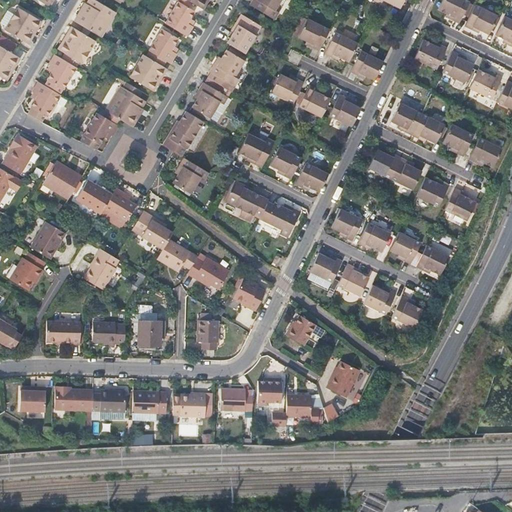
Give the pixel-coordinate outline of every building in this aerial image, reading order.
[(81,6),(74,20),(100,35),(115,10),(96,0),(88,0),(87,3),(84,7),(81,6)] [(179,0),(178,0),(165,23),(187,36),(193,25),(192,24),(188,22),(191,18),(196,9),(179,0)] [(189,0),(203,8),(208,0),(207,0),(189,0)] [(251,0),(249,4),(275,18),(278,11),(275,9),(279,0),(251,0)] [(441,0),(439,6),(448,10),(453,13),(452,16),(460,20),(469,0),(441,0)] [(475,1),(465,22),(474,26),(476,24),(480,26),(489,30),(498,11),(475,1)] [(4,29),(25,41),(34,26),(38,29),(42,21),(18,7),(4,29)] [(511,15),(505,12),(495,31),(505,35),(510,37),(509,40),(511,42),(511,15)] [(232,29),(234,30),(243,15),(241,13),(232,29)] [(234,30),(226,43),(245,54),(262,26),(243,15),(234,30)] [(320,48),(330,27),(307,15),(298,34),(306,39),(312,41),(310,44),(320,48)] [(70,25),(62,40),(67,42),(75,28),(70,25)] [(34,26),(25,41),(29,44),(38,29),(34,26)] [(163,27),(149,50),(151,51),(157,54),(167,60),(171,63),(177,52),(176,51),(172,49),(175,45),(180,37),(163,27)] [(67,42),(62,40),(58,47),(82,61),(95,40),(75,28),(67,42)] [(339,55),(348,61),(358,41),(335,30),(324,51),(333,56),(335,53),(339,55)] [(448,45),(439,41),(437,44),(433,42),(424,37),(415,56),(437,67),(448,45)] [(0,75),(7,80),(12,73),(7,70),(17,55),(0,45),(0,75)] [(462,52),(453,47),(442,69),(465,80),(474,61),(466,57),(460,55),(462,52)] [(223,79),(220,84),(229,89),(230,90),(233,84),(234,85),(239,79),(235,76),(244,60),(224,48),(220,55),(222,56),(218,63),(215,62),(210,71),(211,71),(223,79)] [(365,75),(374,79),(383,61),(360,49),(350,71),(359,75),(360,72),(365,75)] [(157,54),(151,51),(148,56),(143,54),(130,76),(155,90),(159,83),(155,80),(164,66),(154,60),(157,54)] [(75,65),(54,53),(48,62),(49,63),(53,65),(50,70),(46,79),(62,88),(75,65)] [(164,66),(167,60),(157,54),(154,60),(164,66)] [(7,70),(12,73),(21,58),(17,55),(7,70)] [(167,68),(164,66),(155,80),(159,83),(167,68)] [(487,70),(479,66),(470,84),(493,95),(502,74),(493,69),(492,72),(487,70)] [(211,71),(208,77),(220,84),(223,79),(211,71)] [(271,90),(294,101),(304,80),(295,75),(294,78),(289,76),(279,71),(271,90)] [(511,78),(508,76),(499,96),(498,98),(511,104),(511,78)] [(220,84),(208,77),(205,82),(217,89),(220,84)] [(60,94),(37,81),(32,91),(33,92),(37,94),(34,99),(29,106),(46,116),(60,94)] [(121,87),(107,111),(122,121),(133,127),(141,114),(139,112),(141,108),(145,101),(138,97),(128,91),(132,85),(127,81),(124,88),(121,87)] [(217,89),(205,82),(204,81),(200,88),(202,89),(199,97),(198,96),(193,106),(211,117),(220,100),(224,103),(228,96),(227,95),(230,90),(229,89),(220,84),(217,89)] [(299,104),(322,115),(331,97),(322,92),(317,89),(318,86),(309,82),(299,104)] [(138,97),(142,90),(132,85),(128,91),(138,97)] [(329,113),(352,125),(361,105),(353,101),(348,99),(349,96),(340,92),(329,113)] [(403,129),(412,133),(422,112),(400,101),(391,119),(399,123),(405,126),(403,129)] [(205,121),(186,110),(180,121),(170,137),(171,138),(168,144),(185,154),(188,148),(189,149),(205,121)] [(422,112),(412,133),(421,137),(423,134),(428,136),(436,140),(445,121),(422,112)] [(83,139),(98,149),(108,133),(113,136),(119,126),(98,113),(84,135),(85,135),(83,139)] [(170,137),(180,121),(177,120),(168,136),(170,137)] [(453,120),(444,139),(453,143),(458,145),(456,148),(465,153),(475,131),(453,120)] [(256,161),(263,165),(276,138),(269,135),(267,140),(250,132),(241,150),(250,155),(250,154),(258,158),(256,161)] [(11,149),(2,163),(20,173),(36,145),(17,134),(12,142),(14,144),(11,149)] [(503,144),(481,134),(471,155),(479,160),(481,157),(486,159),(495,163),(503,144)] [(168,144),(166,147),(174,151),(183,156),(185,154),(168,144)] [(283,174),(292,178),(302,157),(280,146),(271,164),(279,169),(284,171),(283,174)] [(391,177),(401,155),(392,151),(390,154),(386,152),(377,148),(368,166),(391,177)] [(410,160),(401,155),(391,177),(414,187),(422,169),(414,165),(409,163),(410,160)] [(208,171),(183,156),(179,163),(182,165),(178,172),(173,181),(190,192),(200,176),(204,178),(208,171)] [(58,158),(56,161),(74,172),(76,169),(58,158)] [(311,185),(321,190),(330,172),(307,160),(297,182),(306,186),(307,183),(311,185)] [(44,181),(70,197),(83,174),(76,169),(74,172),(56,161),(44,181)] [(23,181),(0,167),(0,199),(9,185),(17,191),(23,181)] [(435,181),(425,177),(416,196),(439,207),(450,185),(441,180),(439,184),(435,181)] [(78,199),(101,213),(105,207),(113,195),(89,180),(78,199)] [(235,180),(233,184),(250,192),(252,188),(235,180)] [(250,192),(233,184),(224,202),(259,219),(266,206),(268,201),(250,192)] [(464,191),(455,187),(444,209),(468,220),(477,201),(468,197),(462,195),(464,191)] [(113,195),(105,207),(128,220),(137,205),(115,191),(113,195)] [(284,210),(275,205),(273,209),(266,206),(259,219),(259,220),(266,223),(282,231),(280,235),(287,239),(299,213),(293,210),(291,213),(284,210)] [(332,225),(341,229),(346,232),(345,235),(354,239),(364,217),(342,206),(332,225)] [(143,211),(131,230),(162,249),(169,238),(172,233),(160,225),(162,222),(143,211)] [(369,219),(359,241),(368,246),(370,243),(374,245),(383,249),(392,231),(369,219)] [(66,233),(47,221),(32,247),(50,259),(66,233)] [(401,227),(391,246),(401,251),(405,253),(404,256),(414,261),(424,239),(401,227)] [(169,238),(162,249),(157,257),(179,269),(184,263),(191,267),(198,256),(191,252),(192,251),(169,238)] [(453,252),(429,241),(426,247),(418,264),(428,269),(430,265),(434,267),(443,271),(453,252)] [(116,256),(101,248),(96,256),(97,257),(85,279),(103,289),(116,268),(114,267),(119,258),(116,256)] [(42,268),(46,261),(29,252),(25,259),(23,257),(10,278),(28,289),(33,281),(36,276),(38,278),(43,269),(42,268)] [(230,270),(200,253),(198,256),(191,267),(188,273),(202,281),(203,278),(211,283),(220,288),(230,270)] [(343,261),(334,257),(332,259),(328,258),(319,253),(310,272),(333,283),(343,261)] [(282,257),(278,255),(274,263),(278,265),(282,257)] [(357,269),(347,264),(337,285),(361,296),(370,278),(361,274),(356,272),(357,269)] [(240,275),(236,284),(239,285),(234,296),(249,303),(248,305),(256,308),(265,290),(258,287),(259,284),(240,275)] [(239,285),(236,284),(231,294),(234,296),(239,285)] [(383,289),(372,284),(363,303),(387,315),(398,293),(389,288),(387,291),(383,289)] [(412,300),(402,295),(391,317),(414,328),(424,310),(415,306),(411,303),(412,300)] [(287,334),(288,336),(301,343),(303,344),(315,324),(300,315),(287,334)] [(0,339),(7,343),(9,341),(13,344),(15,345),(22,334),(15,330),(17,328),(0,317),(0,339)] [(81,320),(48,319),(48,339),(73,340),(73,342),(80,342),(81,320)] [(161,328),(165,329),(165,320),(138,319),(137,345),(161,346),(161,337),(161,328)] [(115,341),(125,341),(125,321),(93,320),(92,340),(101,340),(106,340),(107,343),(115,343),(115,341)] [(218,320),(197,320),(197,334),(198,335),(198,341),(201,341),(202,349),(216,349),(216,341),(218,342),(218,320)] [(341,363),(336,373),(335,372),(327,389),(347,398),(359,372),(341,363)] [(281,402),(282,379),(274,379),(274,382),(260,382),(259,405),(269,405),(269,402),(281,402)] [(92,408),(92,391),(92,388),(70,387),(66,387),(66,384),(55,383),(55,407),(92,408)] [(44,409),(45,384),(36,384),(36,389),(21,388),(20,408),(44,409)] [(220,410),(252,411),(253,394),(245,394),(245,389),(221,388),(220,410)] [(92,408),(92,409),(114,411),(114,417),(123,418),(124,389),(107,389),(107,392),(100,391),(92,391),(92,408)] [(133,389),(132,411),(165,411),(166,390),(133,389)] [(172,396),(172,412),(180,413),(180,415),(206,416),(206,393),(198,393),(198,394),(181,394),(181,396),(172,396)] [(286,413),(286,416),(310,416),(310,423),(318,423),(318,409),(310,409),(310,396),(286,395),(286,413)] [(333,403),(324,407),(330,422),(340,418),(333,403)] [(273,425),(286,426),(286,416),(286,413),(273,412),(273,425)] [(134,444),(153,445),(154,435),(134,434),(134,444)]
